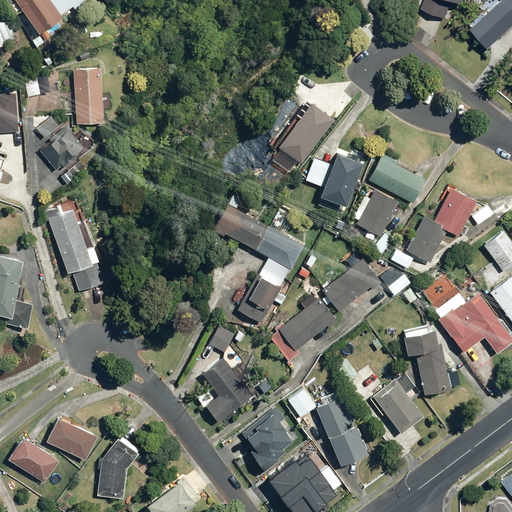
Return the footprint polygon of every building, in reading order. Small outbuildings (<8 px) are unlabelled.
[(20,0),(42,29),(66,12),(57,0),(20,0)] [(451,0),(427,0),(425,5),(447,13),(451,0)] [(511,0),(501,0),(471,28),(489,48),(511,26),(511,0)] [(77,121),(106,119),(103,64),(74,65),(77,121)] [(0,130),(20,129),(17,92),(0,93),(0,130)] [(314,99),(282,143),(303,159),(336,115),(314,99)] [(51,110),(34,125),(44,137),(61,121),(51,110)] [(40,145),(61,170),(89,146),(69,122),(40,145)] [(427,176),(383,152),(369,177),(413,201),(427,176)] [(322,197),(349,208),(365,165),(338,154),(322,197)] [(448,227),(461,233),(478,198),(453,185),(437,217),(426,212),(409,246),(432,258),(448,227)] [(376,192),(358,225),(380,237),(399,204),(376,192)] [(77,201),(48,212),(78,290),(107,279),(77,201)] [(215,228),(269,258),(240,310),(262,322),(306,244),(229,202),(215,228)] [(473,214),(478,223),(495,211),(489,203),(473,214)] [(28,257),(0,251),(0,310),(16,314),(28,257)] [(324,287),(341,309),(382,278),(365,256),(324,287)] [(405,271),(389,283),(397,294),(413,282),(405,271)] [(511,272),(491,290),(511,314),(511,272)] [(413,286),(404,292),(410,301),(419,295),(413,286)] [(511,333),(479,289),(442,316),(466,349),(485,334),(499,352),(511,341),(511,333)] [(279,326),(296,348),(337,317),(320,295),(279,326)] [(427,390),(452,385),(440,325),(406,332),(410,351),(418,349),(427,390)] [(219,326),(210,344),(225,352),(235,334),(219,326)] [(480,349),(467,359),(493,394),(507,384),(480,349)] [(253,395),(225,356),(205,370),(221,392),(207,402),(220,419),(253,395)] [(347,356),(336,364),(348,382),(360,373),(347,356)] [(397,377),(375,393),(403,431),(425,415),(397,377)] [(304,386),(288,397),(301,416),(317,405),(304,386)] [(340,394),(318,404),(343,462),(371,450),(359,421),(353,424),(340,394)] [(284,418),(276,406),(238,434),(265,471),(288,454),(284,449),(293,442),(279,423),(284,418)] [(59,413),(48,437),(88,455),(99,431),(59,413)] [(24,431),(9,454),(46,478),(61,455),(24,431)] [(102,455),(97,492),(126,495),(130,463),(141,449),(120,432),(102,455)] [(317,511),(338,497),(310,460),(300,467),(297,463),(271,482),(293,511),(317,511)] [(511,469),(502,477),(511,490),(511,469)] [(184,474),(149,500),(155,508),(149,511),(180,511),(201,496),(184,474)] [(481,511),(511,511),(511,500),(505,491),(479,509),(481,511)]
